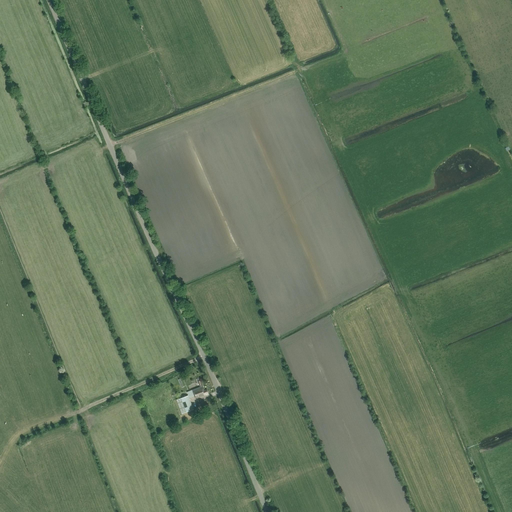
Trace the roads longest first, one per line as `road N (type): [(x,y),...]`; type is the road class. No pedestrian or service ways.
road 1 (unclassified): [(267,511),(49,0)]
road 2 (track): [(6,450),(21,434),(203,357)]
